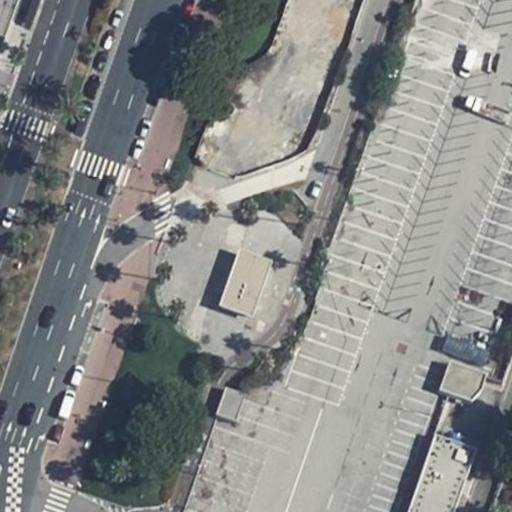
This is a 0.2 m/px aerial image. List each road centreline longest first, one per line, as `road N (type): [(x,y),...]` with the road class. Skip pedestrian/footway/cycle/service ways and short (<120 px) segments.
road 1 (primary): [(0,458),(160,0)]
road 2 (primary): [(68,0),(0,193)]
